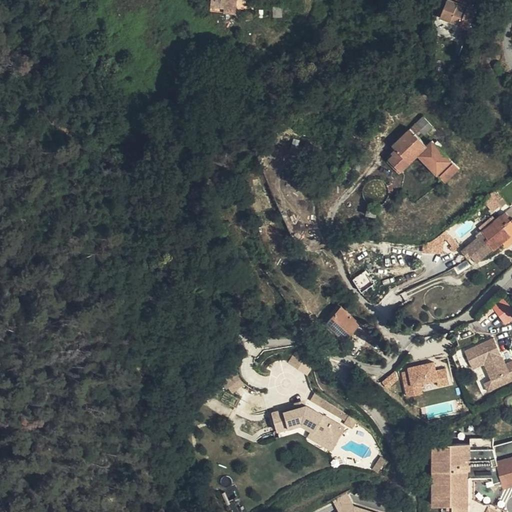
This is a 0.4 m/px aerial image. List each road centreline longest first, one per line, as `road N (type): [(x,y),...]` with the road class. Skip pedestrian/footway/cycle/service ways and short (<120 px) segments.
road 1 (unknown): [(389,142),(331,220),(335,252),(357,300),(399,338)]
road 2 (unknown): [(261,382),(249,362),(260,344),(335,350),(399,338)]
road 3 (unknown): [(399,338),(444,318),(511,264)]
